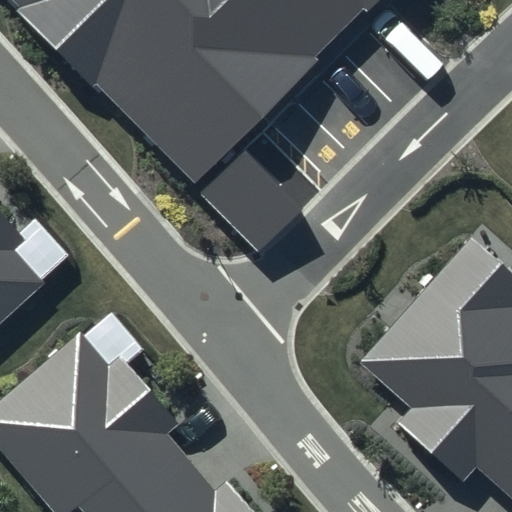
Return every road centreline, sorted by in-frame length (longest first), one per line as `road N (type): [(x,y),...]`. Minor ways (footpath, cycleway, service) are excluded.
road 1 (residential): [(511,53),(248,301)]
road 2 (residential): [(0,90),(217,331)]
road 3 (residential): [(217,331),(377,511)]
